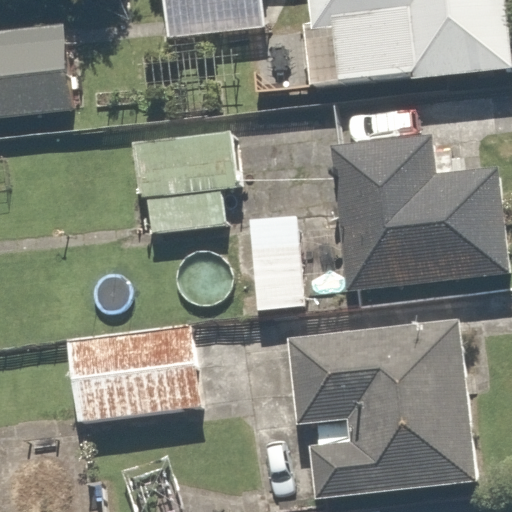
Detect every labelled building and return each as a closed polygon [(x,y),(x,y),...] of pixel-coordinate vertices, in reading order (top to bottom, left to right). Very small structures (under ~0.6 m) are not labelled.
[(274,0),(167,0),(170,44),(276,39),(274,0)] [(511,70),(511,27),(509,0),(310,0),(320,90),(511,70)] [(74,31),(0,39),(0,125),(84,116),(74,31)] [(511,279),(501,174),(443,179),(440,140),(338,150),(352,294),(511,279)] [(225,229),(231,141),(142,144),(142,196),(151,197),(150,228),(225,229)] [(329,218),(259,218),(259,314),(330,314),(329,218)] [(485,487),(464,323),(295,345),(305,426),(355,420),(359,446),(316,452),(324,508),(485,487)] [(201,332),(76,345),(85,429),(210,416),(201,332)]
